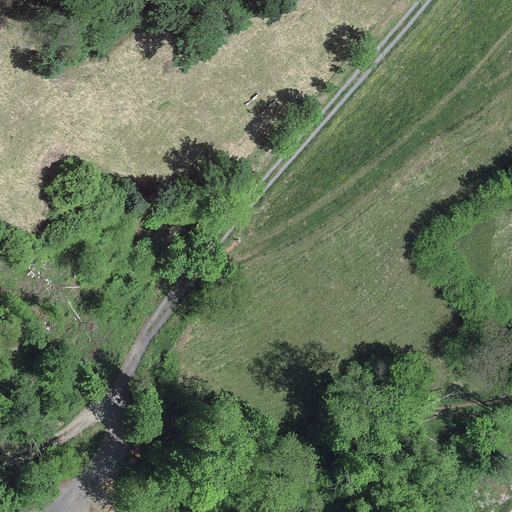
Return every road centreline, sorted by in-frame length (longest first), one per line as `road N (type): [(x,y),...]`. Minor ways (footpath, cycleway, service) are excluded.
road 1 (track): [(417,0),(235,217),(138,349),(100,462),(50,511)]
road 2 (track): [(125,388),(55,443),(0,462)]
